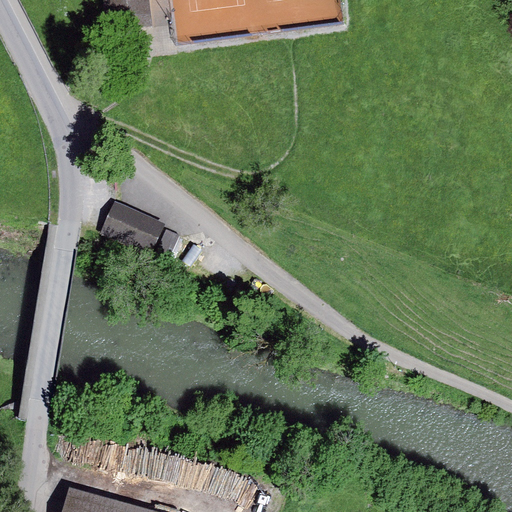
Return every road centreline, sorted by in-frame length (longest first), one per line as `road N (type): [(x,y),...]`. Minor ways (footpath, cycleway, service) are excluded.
road 1 (unclassified): [(0,9),(57,122),(70,175),(23,511)]
road 2 (track): [(57,122),(115,125),(248,175)]
